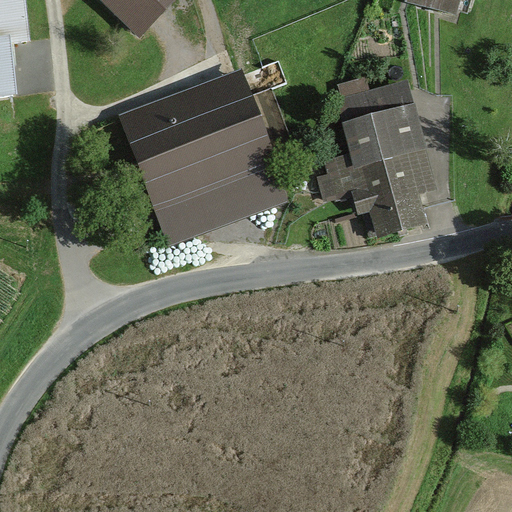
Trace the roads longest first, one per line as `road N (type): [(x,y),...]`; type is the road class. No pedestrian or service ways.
road 1 (tertiary): [(511,230),(200,287),(95,323)]
road 2 (residential): [(50,0),(61,83),(57,191),(95,323)]
road 3 (unknown): [(62,139),(193,61),(210,20),(207,0)]
road 4 (unknown): [(418,91),(445,130),(445,150),(422,196),(442,248)]
road 5 (tertiary): [(95,323),(52,359),(13,413),(0,448)]
